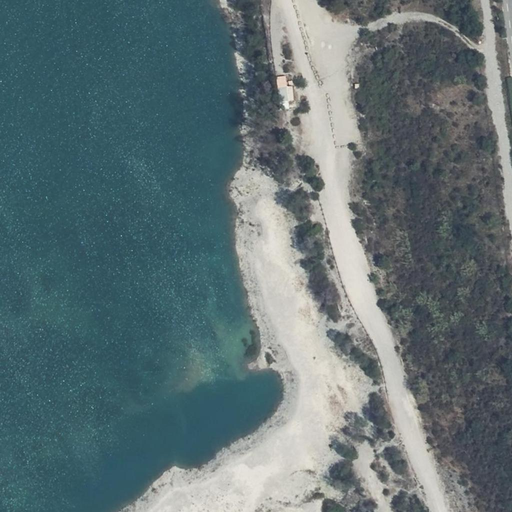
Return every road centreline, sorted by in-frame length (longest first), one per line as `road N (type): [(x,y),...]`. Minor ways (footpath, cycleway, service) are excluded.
road 1 (track): [(284,0),(335,192),(441,511)]
road 2 (track): [(511,197),(484,0)]
